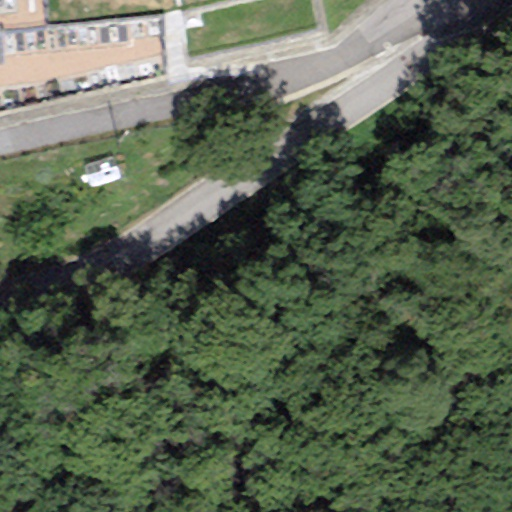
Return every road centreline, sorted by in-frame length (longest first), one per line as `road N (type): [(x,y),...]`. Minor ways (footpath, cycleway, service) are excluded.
road 1 (unclassified): [(471,0),(395,73),(81,290),(0,304)]
road 2 (residential): [(443,0),(317,65),(0,151)]
